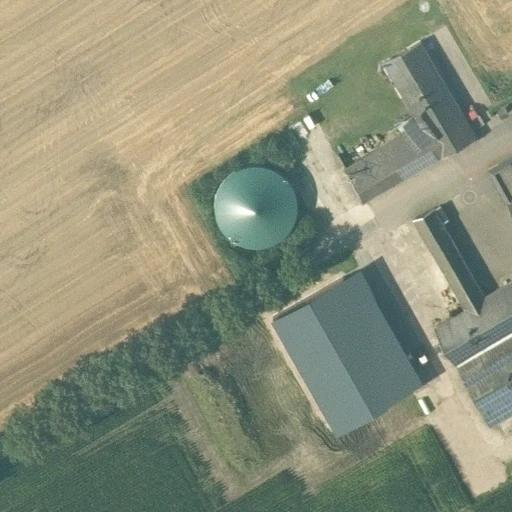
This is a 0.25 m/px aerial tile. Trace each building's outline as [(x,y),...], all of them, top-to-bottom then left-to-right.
[(476,135),(421,41),(384,63),(420,123),(439,157),(476,135)] [(420,123),(345,167),(337,154),(336,155),(364,202),(365,201),(365,200),(439,157),(420,123)] [(511,195),(511,157),(490,170),(507,200),(509,199),(508,197),(511,195)] [(217,222),(224,232),(234,240),(246,244),(258,245),(271,242),(281,235),(290,225),(294,214),(295,200),(292,187),(284,175),(272,167),(259,163),(245,164),(234,169),(224,176),(218,186),(214,198),(214,210),(217,222)] [(511,279),(485,295),(434,207),(414,219),(465,308),(436,325),(491,423),(511,411),(511,279)]
